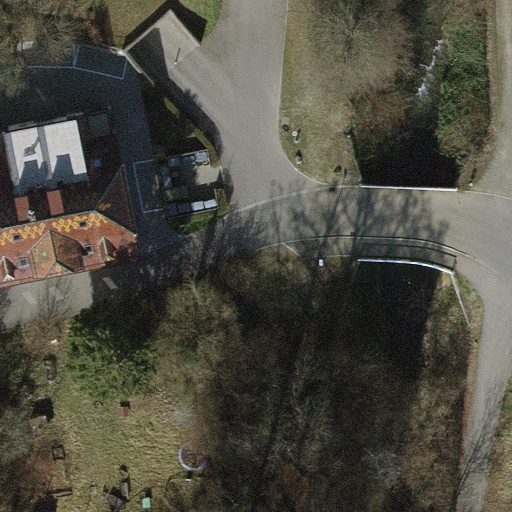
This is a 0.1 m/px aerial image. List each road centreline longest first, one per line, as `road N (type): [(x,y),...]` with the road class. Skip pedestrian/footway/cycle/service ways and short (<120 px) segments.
road 1 (track): [(505,0),(496,382),(474,511)]
road 2 (residential): [(358,221),(485,235)]
